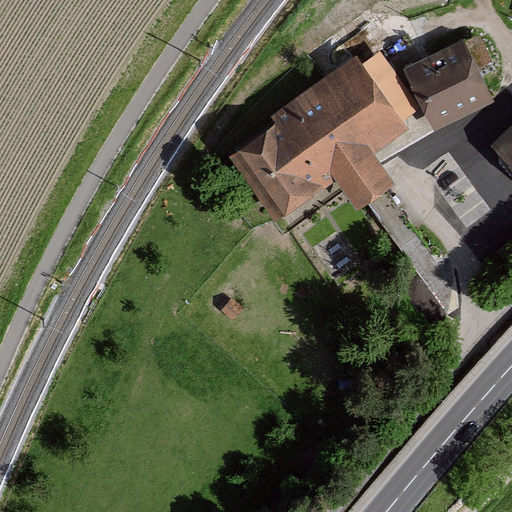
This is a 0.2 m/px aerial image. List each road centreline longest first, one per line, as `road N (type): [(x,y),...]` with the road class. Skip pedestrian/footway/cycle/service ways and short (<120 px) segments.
road 1 (track): [(335,511),(511,299)]
road 2 (primary): [(389,511),(511,365)]
